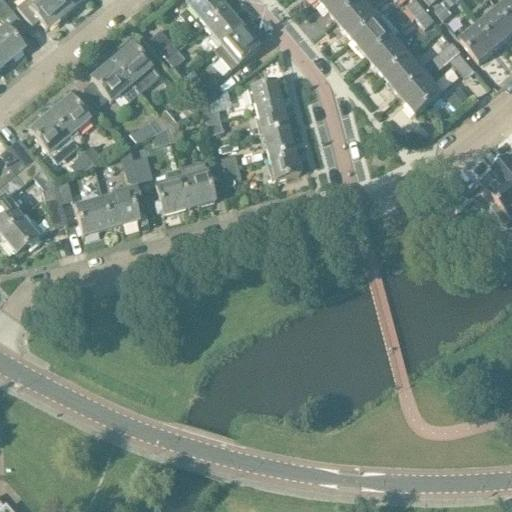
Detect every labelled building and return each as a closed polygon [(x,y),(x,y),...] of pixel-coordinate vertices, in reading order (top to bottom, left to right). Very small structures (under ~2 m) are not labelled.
[(44,34),(66,16),(52,0),(40,0),(37,3),(34,0),(26,0),(14,11),(30,29),(36,24),(44,34)] [(52,0),(66,16),(84,0),(52,0)] [(186,14),(177,21),(193,39),(201,32),(223,14),(210,0),(200,0),(191,9),(185,14),(186,14)] [(334,26),(359,5),(355,0),(326,0),(319,7),(334,26)] [(429,9),(439,1),(438,0),(423,0),(422,1),(429,9)] [(511,31),(511,0),(496,13),(511,31)] [(0,23),(10,15),(0,3),(0,23)] [(350,45),(375,24),(359,5),(334,26),(350,45)] [(416,24),(424,17),(414,5),(406,12),(416,24)] [(442,26),(451,18),(442,9),(434,16),(442,26)] [(496,51),(511,37),(511,31),(496,13),(478,29),(496,51)] [(217,52),(239,33),(223,14),(201,32),(202,33),(217,52)] [(424,34),(433,27),(424,17),(416,24),(424,34)] [(366,64),(391,42),(375,24),(350,45),(366,64)] [(477,67),(496,51),(478,29),(459,45),(477,67)] [(0,71),(21,53),(3,32),(0,34),(0,71)] [(234,71),(255,52),(239,33),(217,52),(234,71)] [(174,56),(167,46),(158,35),(147,45),(155,55),(156,55),(164,65),(174,56)] [(382,83),(407,61),(391,42),(366,64),(382,83)] [(474,76),(458,58),(451,48),(440,57),(448,66),(449,66),(465,84),(474,76)] [(135,99),(155,82),(128,49),(108,66),(135,99)] [(169,72),(180,62),(174,56),(164,65),(169,72)] [(438,75),(448,66),(440,57),(430,66),(434,70),(429,75),(433,80),(438,75)] [(398,101),(423,80),(407,61),(382,83),(398,101)] [(125,108),(135,99),(108,66),(87,83),(107,107),(117,98),(125,108)] [(414,120),(439,99),(423,80),(398,101),(414,120)] [(253,116),(277,109),(271,87),(247,93),(253,116)] [(206,89),(190,102),(200,113),(216,101),(206,89)] [(447,104),(456,115),(469,105),(460,94),(447,104)] [(84,122),(91,116),(76,97),(68,103),(66,101),(46,118),(66,141),(86,124),(84,122)] [(259,139),(284,133),(277,109),(253,116),(259,139)] [(175,127),(175,126),(164,115),(155,122),(164,133),(175,127)] [(204,130),(218,126),(215,115),(202,119),(204,130)] [(45,159),(66,141),(46,118),(25,135),(45,159)] [(154,138),(164,133),(155,122),(142,133),(150,142),(155,138),(154,138)] [(207,140),(221,136),(218,126),(204,130),(207,140)] [(168,149),(180,145),(175,127),(164,133),(168,149)] [(266,163),(290,156),(284,133),(259,139),(266,163)] [(23,170),(32,162),(16,143),(7,151),(23,170)] [(228,148),(218,151),(220,158),(230,155),(228,148)] [(0,189),(12,179),(23,170),(7,151),(0,156),(0,163),(4,169),(0,172),(0,189)] [(91,151),(81,159),(92,171),(92,172),(104,166),(91,151)] [(127,154),(117,157),(120,168),(130,166),(127,154)] [(272,186),(296,180),(290,156),(266,163),(272,186)] [(242,162),(240,162),(241,169),(261,164),(259,157),(250,160),(250,158),(242,160),(242,162)] [(72,167),(67,171),(76,181),(79,178),(81,178),(92,172),(92,171),(81,159),(72,167)] [(221,175),(234,172),(231,160),(218,164),(221,175)] [(20,189),(41,172),(32,162),(23,170),(12,179),(20,189)] [(137,187),(149,183),(143,162),(132,165),(137,187)] [(499,170),(479,187),(506,220),(511,225),(511,224),(511,167),(511,169),(506,163),(499,170)] [(126,190),(136,187),(130,166),(120,168),(126,190)] [(201,167),(176,174),(179,183),(177,183),(185,213),(211,206),(203,176),(201,167)] [(224,185),(237,181),(234,172),(221,175),(224,185)] [(155,205),(151,206),(154,218),(159,217),(160,220),(185,213),(177,183),(179,183),(176,174),(163,178),(166,187),(151,191),(155,205)] [(92,175),(79,178),(82,191),(95,188),(92,175)] [(60,207),(69,205),(64,186),(55,191),(60,207)] [(43,205),(57,201),(54,191),(40,195),(43,205)] [(132,211),(138,209),(133,192),(99,201),(100,204),(108,234),(136,226),(132,211)] [(51,233),(64,229),(57,201),(43,205),(51,233)] [(0,237),(18,223),(1,203),(0,203),(0,237)] [(81,242),(108,234),(100,204),(73,212),(81,242)] [(37,246),(34,242),(18,223),(0,237),(0,244),(13,259),(23,250),(27,255),(37,246)]
